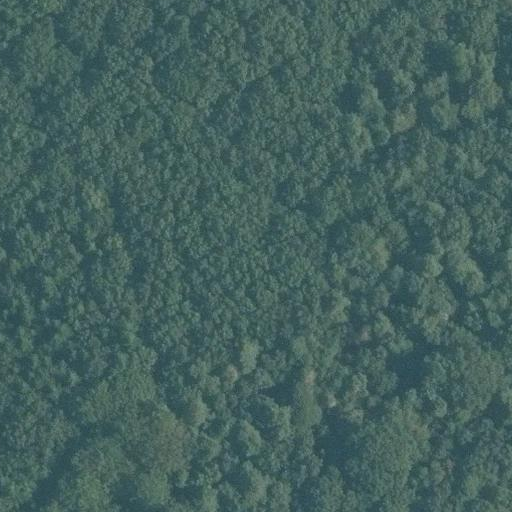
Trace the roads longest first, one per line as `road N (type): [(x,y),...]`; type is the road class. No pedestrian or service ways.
road 1 (track): [(60,0),(165,396)]
road 2 (track): [(44,511),(165,396)]
